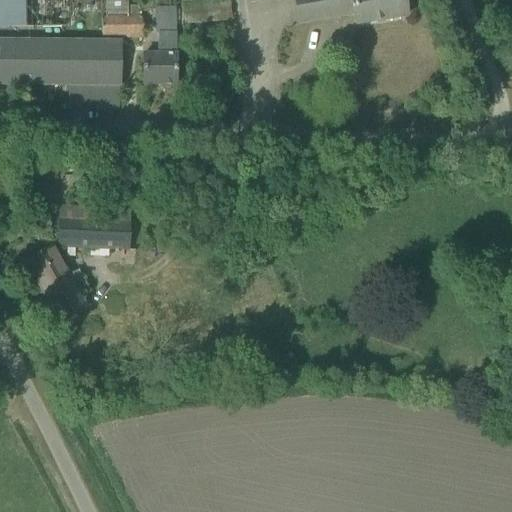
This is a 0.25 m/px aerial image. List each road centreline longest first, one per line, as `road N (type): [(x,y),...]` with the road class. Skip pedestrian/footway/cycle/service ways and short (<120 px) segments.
road 1 (unclassified): [(0,127),(511,130)]
road 2 (unclassified): [(84,511),(0,344)]
